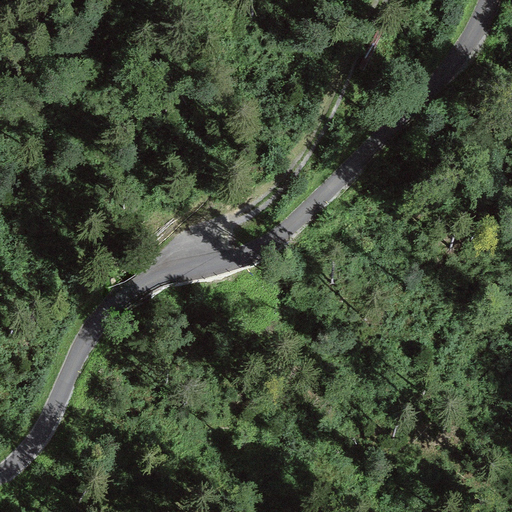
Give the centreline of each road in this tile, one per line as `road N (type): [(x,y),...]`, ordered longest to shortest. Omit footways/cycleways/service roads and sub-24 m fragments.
road 1 (track): [(489,0),(453,62),(281,233),(143,283),(117,301),(78,353),(37,437),(0,472)]
road 2 (track): [(381,0),(330,108),(283,179),(203,264)]
